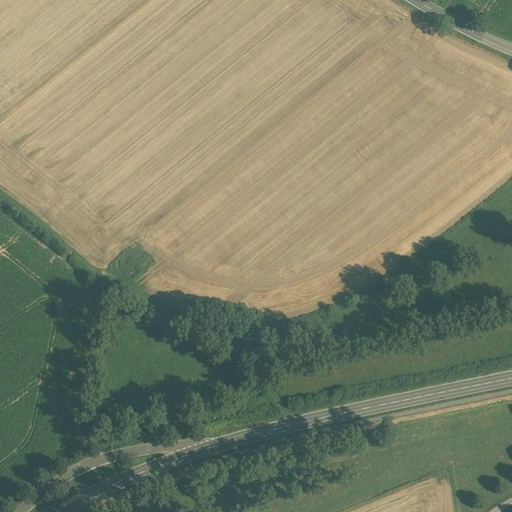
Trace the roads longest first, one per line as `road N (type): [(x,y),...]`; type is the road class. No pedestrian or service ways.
road 1 (secondary): [(511,379),(226,442),(58,511)]
road 2 (track): [(0,193),(116,296),(229,338),(292,424)]
